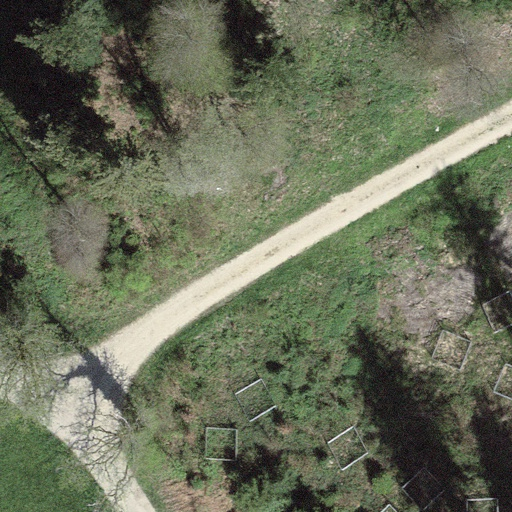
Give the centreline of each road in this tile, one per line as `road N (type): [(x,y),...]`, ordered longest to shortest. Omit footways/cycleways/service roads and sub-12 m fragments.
road 1 (track): [(511,113),(256,257),(53,395)]
road 2 (track): [(135,511),(53,395)]
